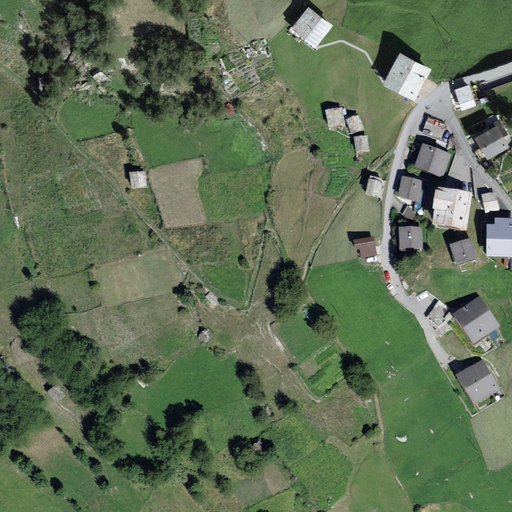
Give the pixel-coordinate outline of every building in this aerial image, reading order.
[(317,4),(298,27),(321,46),(340,23),(317,4)] [(408,50),(391,82),(420,98),(438,67),(408,50)] [(472,88),(458,93),(464,112),(478,108),(472,88)] [(344,111),(329,114),(333,131),(347,128),(344,111)] [(360,118),(349,122),(354,136),(366,132),(360,118)] [(511,148),(502,126),(475,138),(485,161),(511,149),(511,148)] [(369,140),(356,141),(357,155),(370,154),(369,140)] [(420,146),(412,171),(441,180),(449,156),(420,146)] [(152,170),(130,173),(134,189),(155,185),(152,170)] [(423,185),(403,181),(399,200),(419,205),(423,185)] [(370,182),(368,197),(381,199),(384,185),(370,182)] [(474,195),(443,193),(441,228),(472,230),(474,195)] [(494,194),(479,197),(482,214),(497,211),(494,194)] [(424,230),(402,231),(402,254),(425,253),(424,230)] [(511,231),(494,232),(495,259),(511,258),(511,231)] [(377,255),(374,239),(354,243),(356,253),(360,252),(361,258),(377,255)] [(479,270),(467,243),(444,253),(457,280),(479,270)] [(483,302),(460,318),(480,346),(503,330),(483,302)] [(435,305),(429,318),(438,323),(445,310),(435,305)] [(501,390),(486,364),(465,375),(479,401),(501,390)]
